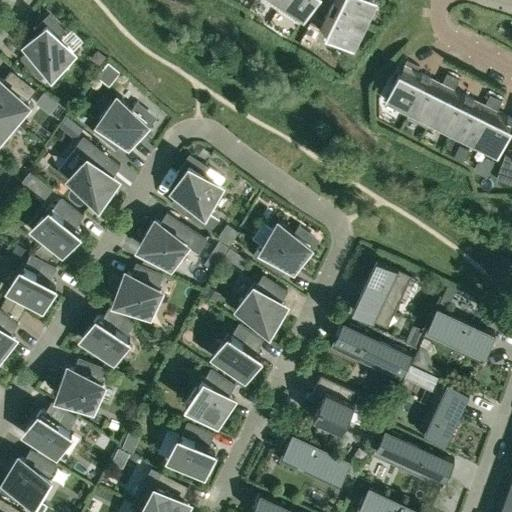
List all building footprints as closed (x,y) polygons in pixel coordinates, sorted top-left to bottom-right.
[(286,0),(305,12),(312,0),(286,0)] [(333,0),(331,5),(361,20),(370,0),(333,0)] [(313,15),(309,22),(350,42),(361,20),(331,5),(323,21),(313,15)] [(64,30),(49,15),(36,28),(34,26),(33,27),(38,31),(25,43),(30,48),(20,57),(40,78),(71,48),(60,36),(66,30),(65,29),(64,30)] [(406,58),(389,93),(411,105),(426,75),(417,70),(419,65),(406,58)] [(11,69),(3,80),(0,77),(0,108),(16,121),(17,121),(13,118),(36,88),(11,69)] [(442,82),(426,75),(411,105),(433,115),(453,75),(447,72),(442,82)] [(459,78),(453,75),(433,115),(454,126),(469,96),(453,88),(459,78)] [(44,91),(35,101),(50,113),(58,101),(44,91)] [(485,104),(469,96),(454,126),(476,137),(496,96),(490,94),(485,104)] [(128,142),(138,129),(143,132),(144,132),(142,130),(153,116),(137,103),(139,101),(138,100),(132,107),(117,95),(98,118),(101,120),(93,131),(115,148),(123,138),(128,142)] [(496,96),(476,137),(498,148),(511,119),(511,117),(496,110),(502,99),(496,96)] [(0,142),(16,121),(0,108),(0,142)] [(67,115),(59,124),(66,130),(73,120),(67,115)] [(86,155),(69,177),(98,201),(117,178),(112,174),(121,163),(84,134),(75,145),(86,155)] [(511,152),(506,150),(503,157),(511,160),(511,152)] [(210,228),(218,216),(205,208),(221,184),(204,173),(210,166),(209,165),(207,167),(190,156),(180,171),(178,170),(177,171),(182,174),(173,188),(178,192),(171,203),(210,228)] [(51,203),(33,226),(62,250),(81,227),(76,223),(84,213),(62,195),(54,205),(51,203)] [(208,236),(168,211),(161,222),(155,218),(139,243),(173,265),(188,243),(199,250),(208,236)] [(293,266),(303,252),(308,256),(308,255),(306,253),(316,238),(299,226),(300,224),(299,224),(294,231),(278,221),(262,244),(260,243),(252,255),(280,274),(288,263),(293,266)] [(42,256),(46,259),(53,251),(43,242),(35,251),(42,256)] [(11,252),(26,260),(31,250),(16,243),(11,252)] [(222,257),(241,269),(248,259),(230,246),(222,257)] [(22,262),(8,288),(42,306),(56,279),(50,277),(57,265),(31,252),(25,263),(22,262)] [(412,274),(380,259),(376,257),(352,309),(387,326),(412,274)] [(115,298),(150,312),(161,285),(158,283),(163,271),(137,261),(132,273),(126,270),(115,298)] [(237,306),(269,327),(285,303),(280,299),(287,288),(264,272),(257,283),(254,281),(237,306)] [(111,304),(104,315),(98,312),(82,336),(114,357),(130,332),(127,330),(134,320),(111,304)] [(461,342),(485,353),(495,331),(437,304),(423,333),(457,349),(461,342)] [(0,353),(15,335),(10,331),(18,321),(0,306),(0,353)] [(343,318),(330,345),(331,346),(335,339),(381,361),(378,368),(400,378),(412,351),(343,318)] [(213,354),(245,375),(261,351),(256,347),(263,336),(240,320),(233,331),(230,329),(213,354)] [(411,361),(426,370),(431,361),(426,347),(419,344),(411,361)] [(105,365),(80,355),(75,367),(68,365),(57,392),(93,407),(104,379),(100,378),(105,365)] [(185,399),(217,420),(233,396),(228,392),(235,381),(212,366),(205,377),(202,375),(185,399)] [(321,373),(310,395),(320,400),(313,416),(341,429),(359,391),(321,373)] [(417,428),(445,441),(469,389),(441,376),(417,428)] [(56,452),(72,427),(69,425),(77,414),(53,399),(46,410),(41,406),(24,431),(56,452)] [(168,457),(204,472),(215,444),(209,442),(214,430),(188,419),(183,431),(180,430),(168,457)] [(442,485),(454,458),(385,425),(372,452),(394,463),(397,456),(444,477),(441,484),(442,485)] [(350,457),(293,430),(292,430),(282,451),(340,479),(350,457)] [(4,480),(0,486),(0,489),(31,509),(37,500),(38,498),(52,474),(49,473),(56,461),(32,447),(25,458),(19,455),(4,480)] [(135,501),(144,505),(156,511),(182,511),(189,500),(183,497),(189,485),(152,466),(135,501)] [(357,511),(360,505),(374,511),(426,511),(427,510),(369,483),(355,511),(357,511)] [(306,511),(260,490),(250,510),(249,511),(306,511)] [(505,505),(502,511),(511,511),(511,491),(510,491),(509,494),(506,493),(502,504),(505,505)] [(0,511),(25,511),(0,496),(0,511)]
